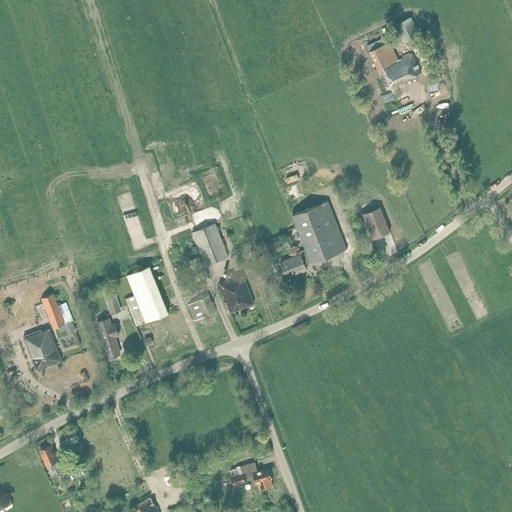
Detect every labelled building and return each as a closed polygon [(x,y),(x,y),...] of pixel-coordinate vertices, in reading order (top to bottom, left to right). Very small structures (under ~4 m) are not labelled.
[(412,16),(395,23),(403,41),(420,34),(412,16)] [(402,45),(395,31),(389,33),(395,48),(402,45)] [(386,89),(421,72),(412,53),(398,60),(387,37),(367,46),(386,89)] [(292,173),(280,177),(282,182),(294,178),(292,173)] [(347,249),(338,227),(328,201),(292,215),(297,228),(306,249),(299,252),(300,255),(281,262),(287,278),(306,270),(304,265),(311,262),(311,263),(347,249)] [(390,232),(379,207),(363,213),(373,239),(390,232)] [(192,233),(200,253),(205,266),(228,257),(215,224),(192,233)] [(269,250),(263,252),(265,260),(272,257),(269,250)] [(199,257),(189,262),(192,270),(203,266),(199,257)] [(126,299),(130,310),(137,326),(168,313),(149,266),(127,275),(135,295),(126,299)] [(226,280),(219,283),(226,302),(223,303),(226,310),(229,309),(230,312),(231,313),(254,304),(243,276),(236,279),(235,277),(234,277),(232,273),(225,276),(226,280)] [(2,295),(5,303),(14,299),(10,292),(2,295)] [(111,313),(120,310),(114,292),(106,295),(111,313)] [(53,328),(73,321),(66,303),(58,306),(53,294),(42,298),(53,328)] [(195,320),(215,311),(209,296),(189,304),(195,320)] [(15,310),(13,303),(6,306),(9,312),(15,310)] [(114,324),(111,325),(109,318),(97,322),(108,357),(120,353),(115,337),(118,336),(114,324)] [(37,370),(61,360),(49,329),(41,332),(41,330),(24,337),(37,370)] [(144,339),(146,346),(153,343),(151,337),(144,339)] [(61,458),(60,458),(58,459),(51,445),(40,450),(47,465),(52,462),(59,476),(67,472),(61,458)] [(271,479),(268,468),(258,472),(255,462),(240,466),(242,474),(231,477),(233,485),(255,479),(256,483),(257,483),(258,489),(272,485),(270,479),(271,479)] [(84,473),(79,463),(68,469),(73,479),(84,473)] [(157,511),(158,511),(151,499),(136,508),(138,511),(157,511)]
